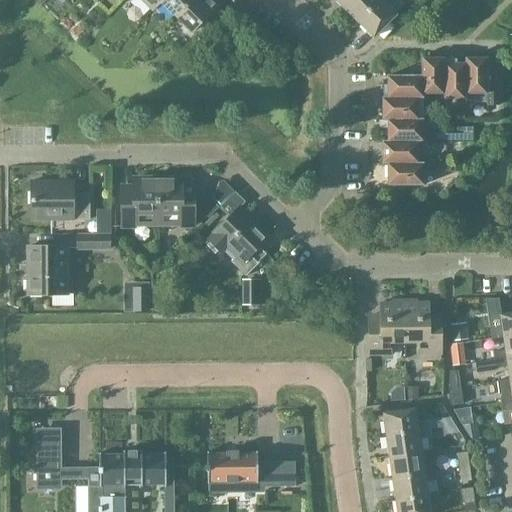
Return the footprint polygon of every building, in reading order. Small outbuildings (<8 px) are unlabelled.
[(158,0),(140,0),(151,10),(160,2),(158,0)] [(174,16),(190,0),(158,0),(160,2),(174,16)] [(190,0),(174,16),(190,32),(218,4),(214,0),(190,0)] [(358,22),(379,0),(348,0),(343,6),(358,22)] [(379,0),(358,22),(374,38),(405,6),(398,0),(379,0)] [(439,95),(439,67),(439,60),(419,60),(419,77),(420,95),(439,95)] [(462,101),(462,108),(471,108),(471,95),(484,95),(484,91),(484,85),(484,80),(484,75),(484,70),(484,65),(483,60),(462,60),(462,67),(462,101)] [(462,67),(439,67),(439,95),(439,101),(462,101),(462,67)] [(420,95),(419,77),(386,76),(386,82),(386,102),(414,102),(420,102),(420,95)] [(381,121),(386,121),(414,121),(414,102),(386,102),(381,102),(381,121)] [(415,142),(432,142),(432,134),(421,134),(421,121),(414,121),(386,121),(387,142),(415,142)] [(382,142),(382,144),(382,165),(387,165),(427,164),(427,156),(415,156),(415,142),(387,142),(382,142)] [(427,164),(387,165),(387,186),(422,186),(422,174),(432,174),(432,164),(427,164)] [(157,226),(158,180),(132,180),(132,196),(122,196),(122,226),(157,226)] [(180,180),(158,180),(157,226),(193,226),(193,196),(181,196),(180,180)] [(31,220),(89,219),(89,193),(74,193),(74,186),(54,186),(54,182),(31,182),(31,220)] [(259,246),(268,237),(239,209),(214,234),(236,256),(231,261),(245,276),(267,254),(259,246)] [(493,236),(496,236),(506,236),(506,221),(493,221),(493,236)] [(109,250),(109,235),(76,235),(76,250),(109,250)] [(27,294),(67,294),(67,247),(27,247),(27,294)] [(261,280),(241,280),(241,305),(261,305),(261,280)] [(147,311),(147,289),(133,289),(133,311),(147,311)] [(388,345),(403,345),(403,302),(392,303),(392,305),(379,306),(379,330),(367,330),(367,357),(388,357),(388,345)] [(415,302),(403,302),(403,345),(408,345),(408,357),(439,356),(439,330),(427,331),(427,305),(415,306),(415,302)] [(490,341),(501,339),(511,337),(511,311),(498,313),(500,330),(488,331),(490,341)] [(465,323),(450,325),(452,341),(467,339),(465,323)] [(511,359),(511,337),(501,339),(503,352),(491,354),(492,360),(483,361),(483,363),(511,359)] [(465,365),(462,343),(449,344),(451,366),(465,365)] [(511,381),(511,359),(483,363),(484,370),(494,369),(494,371),(506,369),(507,378),(496,380),(496,384),(511,381)] [(462,403),(457,369),(448,371),(447,398),(450,405),(462,403)] [(511,402),(511,381),(496,384),(499,405),(511,402)] [(417,387),(405,386),(404,400),(417,400),(417,387)] [(393,388),(388,394),(388,401),(401,401),(401,388),(393,388)] [(511,402),(499,405),(501,413),(511,410),(511,402)] [(470,416),(469,407),(452,409),(457,418),(470,416)] [(385,438),(428,431),(427,429),(442,427),(442,429),(455,427),(450,417),(415,423),(413,411),(381,416),(385,438)] [(420,454),(419,452),(417,441),(429,439),(428,431),(385,438),(388,459),(420,454)] [(432,450),(419,452),(420,454),(388,459),(392,481),(435,474),(434,465),(435,465),(432,450)] [(256,462),(256,452),(255,452),(255,453),(237,453),(237,451),(235,451),(235,452),(227,452),(227,451),(226,451),(226,453),(207,453),(207,452),(206,452),(207,484),(208,484),(208,483),(237,482),(237,487),(264,487),(264,462),(256,462)] [(98,511),(124,511),(124,486),(164,486),(164,511),(165,511),(165,454),(141,454),(141,452),(122,452),(122,454),(98,454),(98,467),(87,468),(87,487),(99,487),(98,511)] [(456,454),(459,470),(469,469),(467,452),(456,454)] [(294,462),(278,462),(279,487),(294,487),(294,462)] [(61,487),(60,468),(38,468),(38,487),(39,487),(39,485),(59,484),(59,487),(61,487)] [(471,481),(469,469),(459,470),(460,482),(471,481)] [(427,497),(427,496),(425,484),(437,483),(435,474),(392,481),(396,502),(427,497)] [(475,510),(472,488),(462,489),(465,511),(475,510)] [(439,494),(427,496),(427,497),(396,502),(397,511),(429,511),(429,505),(440,503),(439,494)]
